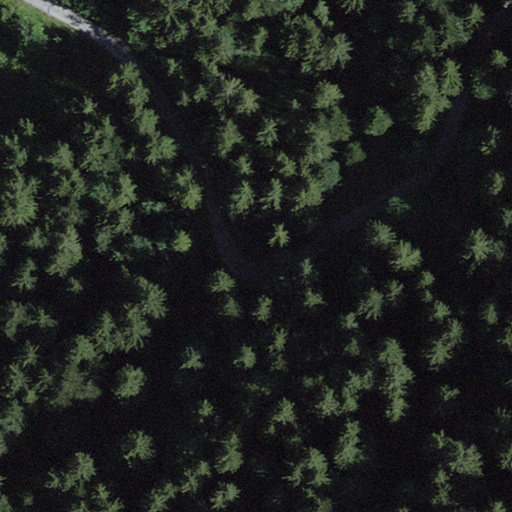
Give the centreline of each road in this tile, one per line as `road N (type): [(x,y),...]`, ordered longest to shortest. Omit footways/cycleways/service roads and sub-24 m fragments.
road 1 (track): [(42,0),(148,83),(242,266),(285,262),(349,213)]
road 2 (track): [(511,40),(417,167),(349,213)]
